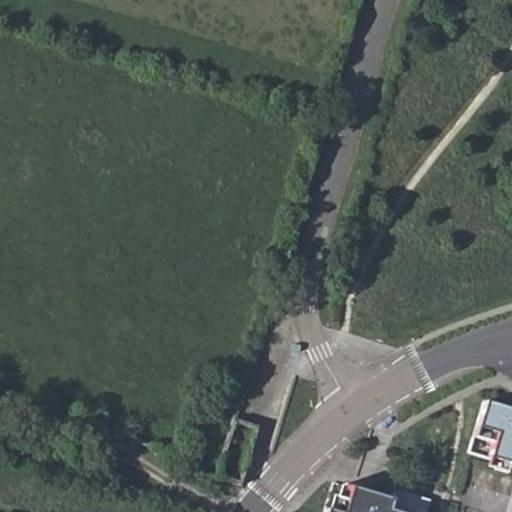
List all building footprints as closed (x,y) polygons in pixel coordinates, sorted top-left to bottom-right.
[(511,410),(483,403),(475,428),(493,434),(490,443),(486,458),(494,461),(507,465),(511,466),(511,410)] [(254,428),(228,421),(211,478),(237,484),(254,428)] [(493,434),(475,428),(472,437),(490,443),(493,434)] [(507,465),(494,461),(491,469),(505,474),(507,465)] [(333,511),(341,511),(349,487),(341,485),(333,511)] [(393,511),(388,510),(391,500),(375,495),(349,487),(341,511),(333,511),(324,510),(323,511),(393,511)]
